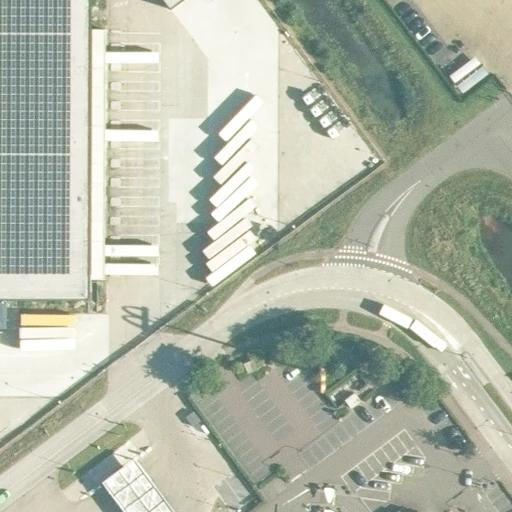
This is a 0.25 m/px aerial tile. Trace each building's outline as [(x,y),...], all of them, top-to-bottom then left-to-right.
[(0,0),(0,298),(89,299),(89,278),(103,278),(104,28),(90,28),(90,0),(0,0)] [(171,220),(204,221),(205,115),(172,115),(171,220)] [(252,359),(250,360),(245,362),(242,363),(247,373),(256,368),(252,359)] [(344,399),(345,401),(350,407),(360,400),(354,392),(353,392),(344,399)] [(101,481),(104,485),(124,511),(174,511),(134,457),(101,481)]
